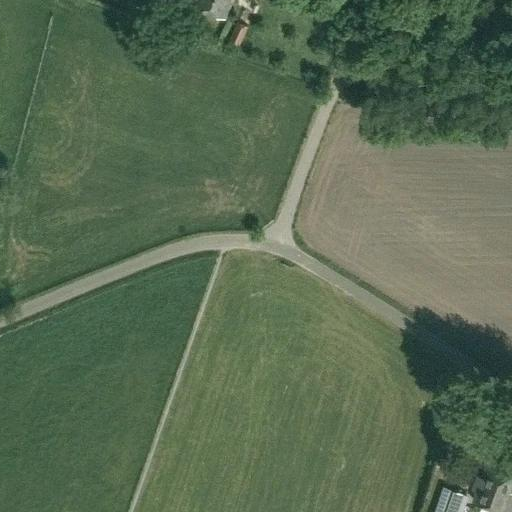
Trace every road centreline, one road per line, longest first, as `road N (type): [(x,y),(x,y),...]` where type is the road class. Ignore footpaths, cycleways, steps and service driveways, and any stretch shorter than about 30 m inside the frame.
road 1 (unclassified): [(511,395),(296,252),(256,241),(179,248),(0,321)]
road 2 (track): [(278,245),(367,0)]
